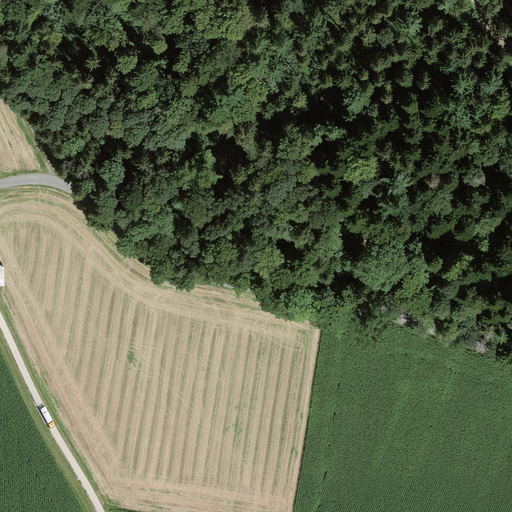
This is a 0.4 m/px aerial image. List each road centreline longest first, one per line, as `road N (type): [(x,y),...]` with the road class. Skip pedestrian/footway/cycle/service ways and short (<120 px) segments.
road 1 (unclassified): [(511,357),(387,313),(198,276),(138,247),(72,187),(50,180),(0,185)]
road 2 (track): [(204,0),(371,242),(387,313)]
road 3 (track): [(98,511),(0,329)]
